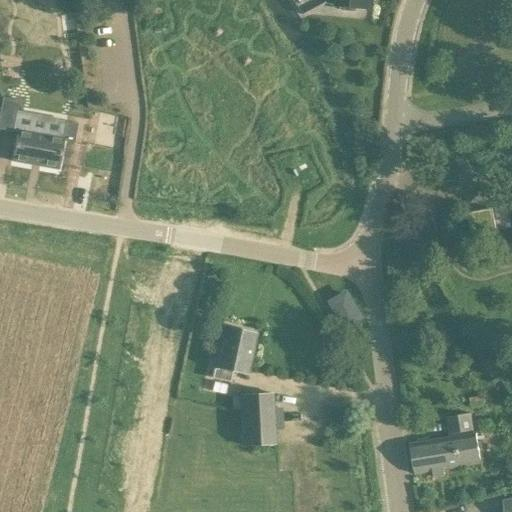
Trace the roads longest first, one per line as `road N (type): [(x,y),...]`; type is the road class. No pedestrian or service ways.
road 1 (unclassified): [(0,206),(368,270)]
road 2 (tertiary): [(368,270),(416,0)]
road 3 (tertiary): [(401,511),(368,270)]
